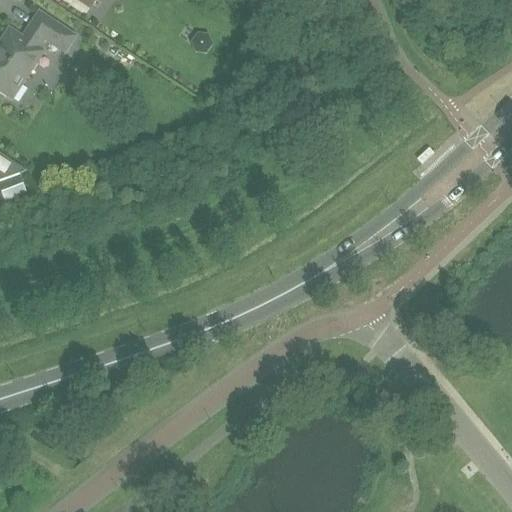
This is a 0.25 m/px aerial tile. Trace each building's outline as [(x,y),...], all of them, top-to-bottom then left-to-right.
[(95,0),(75,0),(89,9),(95,0)] [(9,31),(0,45),(0,92),(12,100),(43,53),(38,50),(45,40),(65,53),(75,38),(39,14),(22,40),(9,31)] [(205,52),(210,46),(207,38),(204,38),(199,37),(196,42),(194,44),(198,51),(205,52)] [(420,167),(422,169),(435,157),(433,155),(429,151),(416,163),(420,167)] [(0,182),(27,172),(0,154),(0,182)] [(27,195),(21,176),(0,183),(0,189),(5,203),(27,195)]
